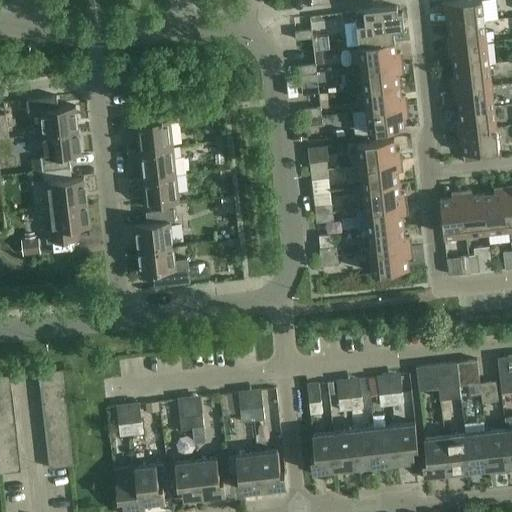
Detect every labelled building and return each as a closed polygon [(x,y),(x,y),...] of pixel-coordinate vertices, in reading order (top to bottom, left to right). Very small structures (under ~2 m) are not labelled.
[(448,24),(484,19),(481,0),(459,0),(441,2),(442,13),(447,12),(448,24)] [(355,10),(357,30),(359,45),(395,41),(393,25),(399,24),(396,5),(355,10)] [(446,46),(486,41),(484,19),(448,24),(449,35),(445,35),(446,46)] [(296,39),(313,37),(312,28),(295,30),(296,39)] [(395,41),(359,45),(361,67),(402,62),(401,52),(396,52),(395,41)] [(452,55),(453,66),(489,62),(486,41),(446,46),(447,56),(452,55)] [(497,68),(511,66),(511,52),(495,55),(497,68)] [(347,77),(356,76),(354,57),(345,58),(347,77)] [(364,88),(400,84),(398,73),(403,72),(402,62),(361,67),(364,88)] [(451,88),(491,84),(489,62),(453,66),(454,78),(450,78),(451,88)] [(316,63),(299,65),(300,74),(317,72),(316,63)] [(317,72),(300,74),(301,82),(318,80),(317,72)] [(364,88),(366,110),(407,105),(406,95),(401,95),(400,84),(364,88)] [(457,98),(458,109),(494,105),(491,84),(451,88),(452,99),(457,98)] [(43,132),(78,129),(75,104),(40,108),(43,132)] [(408,115),(407,105),(366,110),(369,132),(404,127),(403,116),(408,115)] [(456,131),(496,127),(494,105),(458,109),(459,121),(454,121),(456,131)] [(321,106),(304,108),(305,117),(322,115),(321,106)] [(0,137),(8,136),(5,112),(0,112),(0,137)] [(322,115),(305,117),(306,125),(323,123),(322,115)] [(139,149),(173,146),(170,118),(162,119),(162,117),(159,117),(159,119),(124,123),(126,140),(138,139),(139,149)] [(499,149),(496,127),(456,131),(457,142),(462,141),(463,153),(499,149)] [(46,155),(31,157),(33,171),(43,170),(70,167),(70,166),(69,154),(81,153),(78,129),(43,132),(46,155)] [(304,137),(304,150),(322,150),(322,137),(304,137)] [(361,166),(401,161),(400,151),(395,151),(394,140),(358,144),(361,166)] [(139,149),(127,150),(129,168),(141,167),(142,177),(176,174),(185,173),(183,155),(174,156),(173,146),(139,149)] [(327,161),(310,163),(311,171),(328,169),(327,161)] [(350,178),(362,177),(363,187),(399,183),(398,172),(402,171),(401,161),(361,166),(349,167),(350,178)] [(51,206),(86,202),(83,178),(71,179),(70,167),(43,170),(44,183),(49,183),(51,206)] [(328,169),(311,171),(312,180),(329,178),(328,169)] [(142,177),(130,178),(131,196),(144,195),(145,205),(178,202),(177,191),(187,190),(185,173),(176,174),(142,177)] [(328,179),(329,195),(351,194),(351,178),(328,179)] [(400,194),(399,183),(363,187),(366,208),(406,204),(405,194),(400,194)] [(483,193),(487,225),(487,229),(509,226),(504,186),(494,187),(495,192),(483,193)] [(487,229),(487,225),(483,193),(472,195),(472,190),(461,191),(466,231),(487,229)] [(466,231),(461,191),(450,192),(451,197),(439,198),(442,225),(444,234),(466,231)] [(233,197),(222,198),(224,211),(235,210),(233,197)] [(51,206),(40,207),(41,217),(53,216),(54,230),(45,231),(47,243),(78,240),(77,228),(89,226),(86,202),(51,206)] [(332,203),(314,205),(315,214),(333,212),(332,203)] [(366,208),(368,225),(368,230),(404,226),(403,215),(407,214),(406,204),(366,208)] [(135,224),(135,225),(137,248),(172,245),(170,221),(175,220),(173,208),(145,211),(147,223),(135,224)] [(333,212),(315,214),(316,223),(334,221),(333,212)] [(371,251),(411,246),(410,237),(405,237),(404,226),(368,230),(371,251)] [(25,239),(22,239),(24,254),(40,253),(38,237),(34,238),(33,232),(25,233),(25,239)] [(174,259),(172,245),(137,248),(140,272),(152,271),(153,285),(189,281),(187,258),(174,259)] [(412,257),(411,246),(371,251),(373,273),(409,269),(408,258),(412,257)] [(471,273),(479,272),(492,270),(490,246),(477,247),(477,255),(469,255),(471,273)] [(336,247),(319,249),(320,257),(337,255),(336,247)] [(511,255),(511,250),(503,251),(505,269),(511,267),(511,255)] [(337,255),(320,257),(321,266),(338,264),(337,255)] [(469,255),(460,256),(462,273),(471,273),(469,255)] [(511,354),(497,356),(500,380),(501,391),(510,390),(511,390),(511,354)] [(481,394),(480,382),(477,359),(457,361),(459,384),(468,383),(469,395),(481,394)] [(440,398),(452,397),(450,385),(459,384),(457,361),(436,363),(439,387),(440,398)] [(436,363),(416,365),(418,389),(439,387),(436,363)] [(38,371),(39,383),(64,381),(62,369),(38,371)] [(300,370),(300,390),(316,390),(315,369),(300,370)] [(0,375),(0,388),(12,387),(10,374),(0,375)] [(255,396),(253,376),(229,379),(232,400),(255,396)] [(495,380),(480,382),(482,402),(498,400),(495,380)] [(39,383),(41,395),(65,393),(64,381),(39,383)] [(0,388),(0,400),(13,399),(12,387),(0,388)] [(402,391),(390,392),(392,404),(403,403),(402,391)] [(390,392),(379,393),(380,405),(392,404),(390,392)] [(41,395),(42,407),(66,405),(65,393),(41,395)] [(361,395),(350,397),(351,409),(363,407),(361,395)] [(350,397),(338,398),(339,410),(351,409),(350,397)] [(0,400),(0,412),(14,411),(13,399),(0,400)] [(309,401),(310,413),(322,412),(321,400),(309,401)] [(42,407),(43,419),(68,417),(66,405),(42,407)] [(263,407),(252,408),(253,420),(264,419),(263,407)] [(252,408),(240,409),(241,421),(253,420),(252,408)] [(0,412),(0,424),(16,422),(14,411),(0,412)] [(202,413),(191,415),(192,427),(204,425),(202,413)] [(191,415),(179,416),(181,428),(192,427),(191,415)] [(43,419),(45,431),(69,429),(68,417),(43,419)] [(142,420),(131,422),(132,434),(143,432),(142,420)] [(0,424),(0,436),(17,434),(16,422),(0,424)] [(131,422),(118,423),(120,435),(132,434),(131,422)] [(392,448),(393,461),(394,465),(403,464),(403,460),(415,459),(413,446),(417,445),(415,422),(393,424),(396,447),(392,448)] [(383,463),(393,461),(392,448),(396,447),(393,424),(373,427),(376,449),(371,450),(373,464),(373,467),(383,466),(383,463)] [(362,465),(373,464),(371,450),(376,449),(373,427),(353,429),(355,452),(351,452),(352,466),(353,470),(363,469),(362,465)] [(494,466),(505,465),(504,451),(508,451),(505,428),(485,430),(488,453),(483,454),(485,468),(484,468),(485,471),(495,470),(494,466)] [(45,431),(46,443),(70,440),(69,429),(45,431)] [(342,467),(352,466),(351,452),(355,452),(353,429),(332,431),(335,454),(331,454),(332,468),(333,472),(343,471),(342,467)] [(474,469),(484,468),(485,468),(483,454),(488,453),(485,430),(465,433),(467,455),(463,456),(465,470),(464,470),(465,473),(474,472),(474,469)] [(322,470),(332,468),(331,454),(335,454),(332,431),(312,434),(312,433),(315,456),(310,456),(312,470),(312,474),(322,473),(322,470)] [(454,471),(464,470),(465,470),(463,456),(467,455),(465,433),(445,435),(447,458),(443,458),(444,472),(444,476),(454,475),(454,471)] [(0,436),(0,448),(18,446),(17,434),(0,436)] [(433,473),(444,472),(443,458),(447,458),(445,435),(424,437),(426,459),(422,460),(424,478),(434,477),(433,473)] [(46,443),(47,455),(72,452),(70,440),(46,443)] [(0,448),(0,460),(20,458),(18,446),(0,448)] [(264,474),(266,488),(276,487),(276,490),(286,489),(284,471),(280,472),(277,450),(257,452),(260,475),(264,474)] [(72,452),(47,455),(49,467),(73,464),(72,452)] [(266,492),(266,488),(264,474),(260,475),(257,452),(236,454),(238,478),(243,477),(244,491),(256,489),(256,493),(266,492)] [(216,457),(196,459),(198,482),(203,481),(204,495),(205,495),(215,494),(216,497),(225,496),(225,492),(223,478),(219,479),(217,456),(216,456),(216,457)] [(20,458),(0,460),(0,472),(21,470),(20,458)] [(205,499),(205,495),(204,495),(203,481),(198,482),(196,459),(175,461),(177,485),(182,484),(183,498),(195,496),(195,500),(205,499)] [(142,488),(144,502),(154,501),(155,504),(165,503),(164,500),(163,485),(158,486),(156,463),(155,463),(155,464),(135,466),(138,489),(142,488)] [(145,511),(144,502),(142,488),(138,489),(135,466),(114,468),(118,499),(118,504),(122,503),(123,511),(145,511)]
